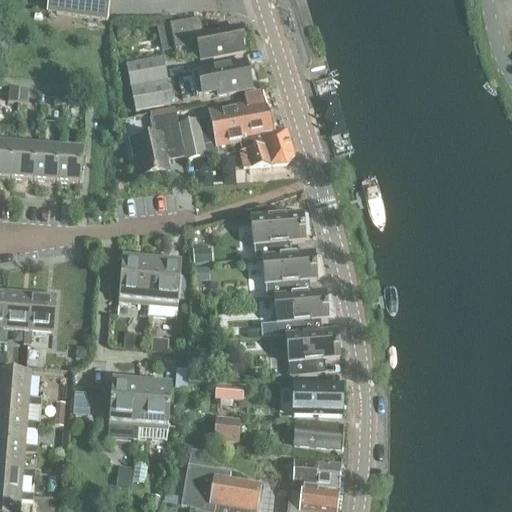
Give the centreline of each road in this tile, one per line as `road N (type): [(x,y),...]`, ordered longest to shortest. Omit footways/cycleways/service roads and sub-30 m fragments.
road 1 (tertiary): [(362,511),(362,358),(321,184),(262,0)]
road 2 (residential): [(191,225),(0,245)]
